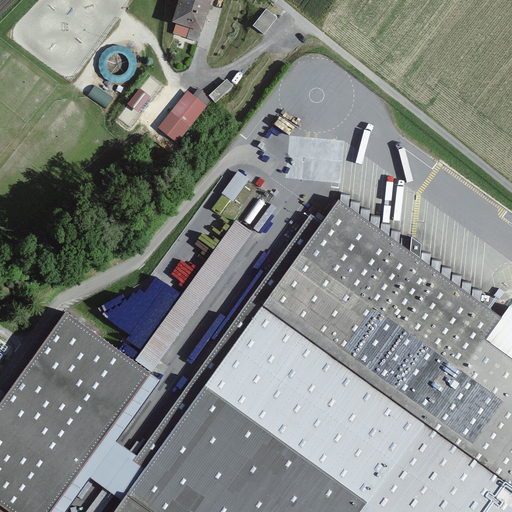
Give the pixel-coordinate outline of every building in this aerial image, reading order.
[(212,0),(181,0),(171,35),(200,44),(212,0)] [(268,7),(253,24),(264,34),(280,18),(268,7)] [(130,57),(116,41),(97,58),(118,81),(132,69),(125,61),(130,57)] [(209,93),(216,101),(234,84),(227,76),(209,93)] [(94,84),(88,94),(108,105),(114,95),(94,84)] [(139,110),(151,94),(139,86),(128,102),(139,110)] [(186,91),(161,124),(179,138),(204,105),(186,91)] [(126,105),(119,115),(128,122),(135,111),(126,105)] [(238,168),(222,191),(234,199),(250,177),(238,168)] [(511,511),(511,358),(486,340),(501,320),(502,318),(339,201),(322,223),(319,221),(311,215),(134,461),(140,466),(145,469),(139,477),(122,501),(114,511),(511,511)] [(101,338),(66,313),(0,404),(0,504),(10,511),(50,511),(150,374),(135,362),(101,338)]
